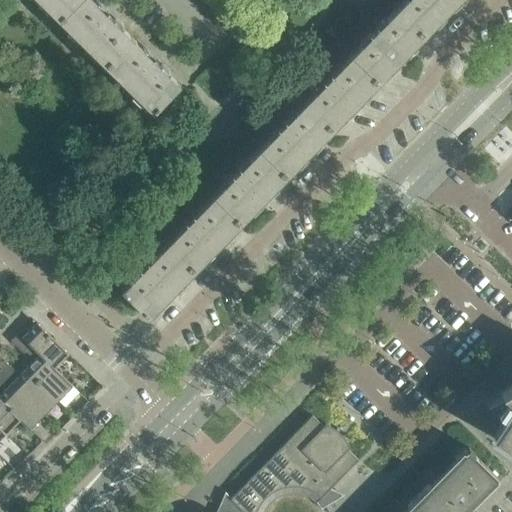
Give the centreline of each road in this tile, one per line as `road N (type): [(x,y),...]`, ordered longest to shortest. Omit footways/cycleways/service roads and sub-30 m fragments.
road 1 (residential): [(133,374),(507,0)]
road 2 (secondary): [(182,422),(430,162)]
road 3 (residential): [(0,507),(133,374)]
road 4 (residential): [(133,374),(0,242)]
road 5 (secondary): [(89,511),(182,422)]
